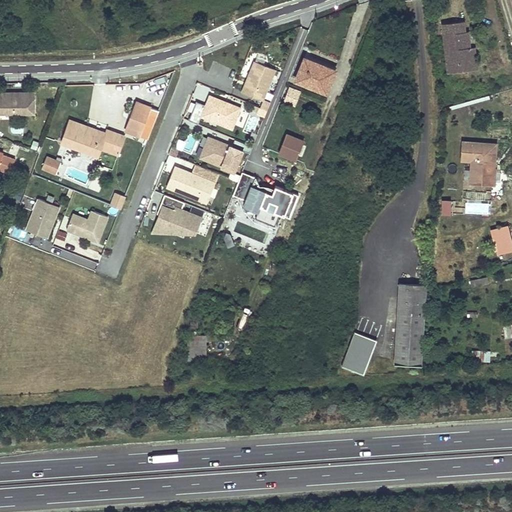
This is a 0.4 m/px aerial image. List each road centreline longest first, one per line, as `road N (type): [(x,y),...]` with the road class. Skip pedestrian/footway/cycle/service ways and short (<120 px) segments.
road 1 (trunk): [(0,497),(511,463)]
road 2 (trunk): [(511,440),(0,473)]
road 3 (residential): [(111,271),(185,83),(183,47)]
road 4 (unclassified): [(183,47),(127,63),(0,67)]
road 5 (unclassified): [(311,0),(183,47)]
